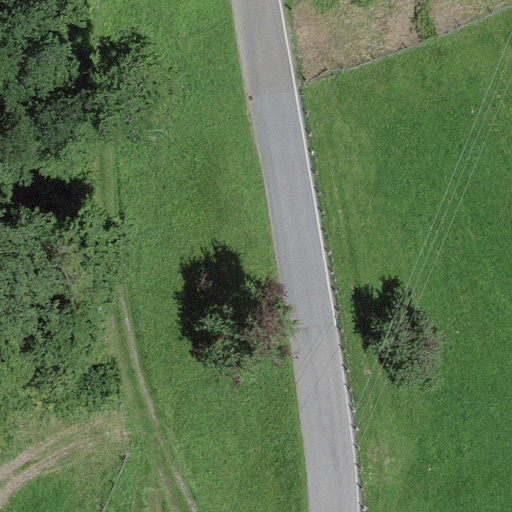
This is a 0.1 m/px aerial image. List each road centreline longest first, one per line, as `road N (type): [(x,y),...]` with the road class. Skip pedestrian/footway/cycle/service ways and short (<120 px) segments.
road 1 (track): [(67,0),(78,175),(138,416),(188,511)]
road 2 (tertiary): [(258,0),(328,380),(334,511)]
